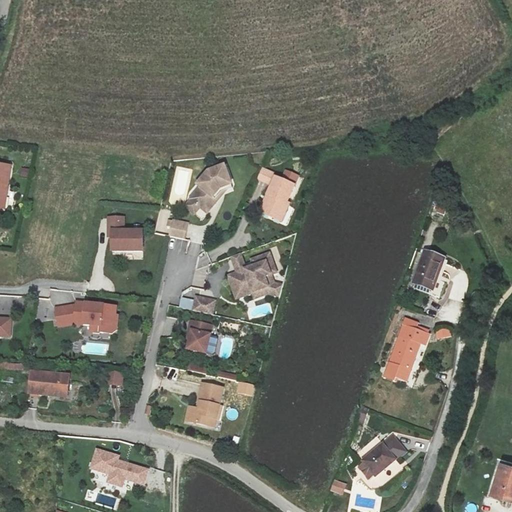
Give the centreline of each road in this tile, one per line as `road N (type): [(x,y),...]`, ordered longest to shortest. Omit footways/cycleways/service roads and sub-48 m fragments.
road 1 (track): [(445,511),(486,333),(511,290)]
road 2 (residential): [(292,511),(211,455),(135,434)]
road 3 (unclassified): [(135,434),(172,264)]
road 4 (residential): [(135,434),(0,423)]
